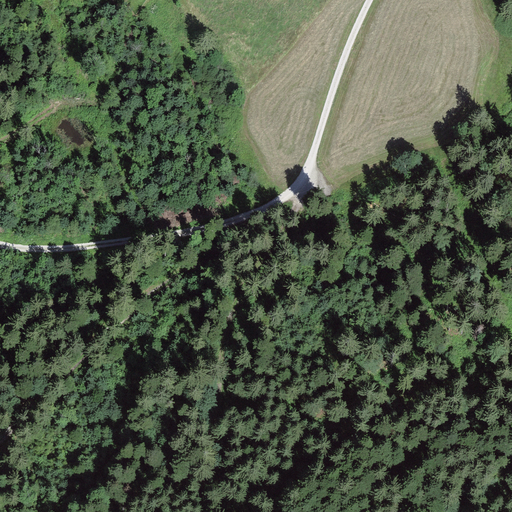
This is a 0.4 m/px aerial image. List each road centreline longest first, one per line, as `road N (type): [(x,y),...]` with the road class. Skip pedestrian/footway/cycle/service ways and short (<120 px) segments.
road 1 (track): [(369,0),(304,177),(286,197),(203,228),(140,239),(36,248),(0,243)]
road 2 (track): [(286,197),(101,337),(0,436)]
road 3 (track): [(203,511),(229,322),(249,275),(290,222),(297,187)]
